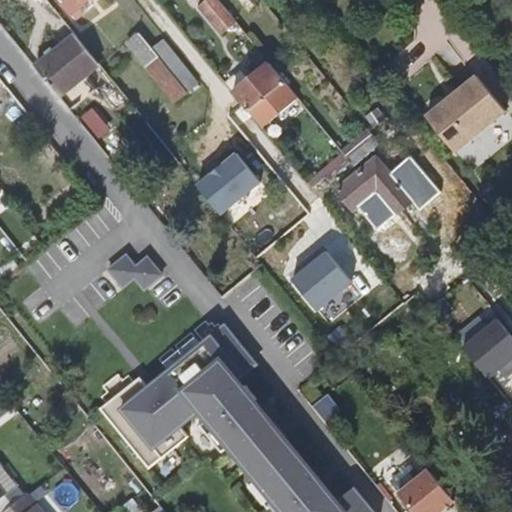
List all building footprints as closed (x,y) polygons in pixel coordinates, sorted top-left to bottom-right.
[(61,0),(72,14),(89,0),(61,0)] [(189,93),(151,46),(140,32),(128,42),(178,102),(189,93)] [(60,96),(99,64),(75,35),(36,67),(60,96)] [(301,99),(271,63),(235,93),(263,128),(301,99)] [(424,120),(453,157),(504,116),(475,79),(424,120)] [(224,215),(264,179),(237,149),(197,184),(224,215)] [(334,178),(353,163),(349,158),(346,154),(309,184),(313,188),(331,173),(334,178)] [(413,201),(379,159),(340,191),(355,210),(378,190),(398,214),(413,201)] [(478,193),(492,210),(506,199),(491,181),(478,193)] [(498,244),(508,236),(502,229),(493,237),(498,244)] [(292,278),(327,324),(365,294),(329,249),(292,278)] [(145,288),(163,274),(148,256),(137,265),(127,254),(110,268),(124,286),(136,276),(145,288)] [(511,330),(491,305),(456,333),(491,378),(511,360),(511,330)] [(339,500),(256,400),(260,397),(249,383),(245,386),(240,380),(259,363),(227,325),(150,388),(142,379),(104,410),(152,470),(191,438),(183,428),(203,411),(211,421),(204,428),(224,452),(231,446),(278,502),(272,507),(275,511),(377,511),(356,487),(339,500)] [(466,432),(507,399),(487,375),(446,407),(466,432)] [(0,511),(29,494),(1,459),(0,458),(0,482),(7,490),(0,495),(0,511)] [(414,511),(442,511),(456,501),(431,470),(400,495),(414,511)] [(188,511),(216,490),(204,475),(163,508),(166,511),(188,511)] [(49,511),(64,511),(41,486),(33,493),(49,511)] [(40,511),(29,498),(6,511),(40,511)]
